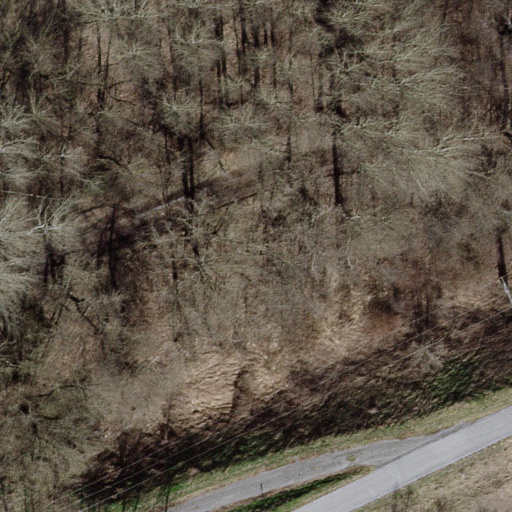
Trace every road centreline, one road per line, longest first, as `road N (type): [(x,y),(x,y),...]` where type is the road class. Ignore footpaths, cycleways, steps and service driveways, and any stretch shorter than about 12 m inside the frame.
road 1 (track): [(511,183),(70,278),(0,347)]
road 2 (track): [(182,511),(345,458),(443,455)]
